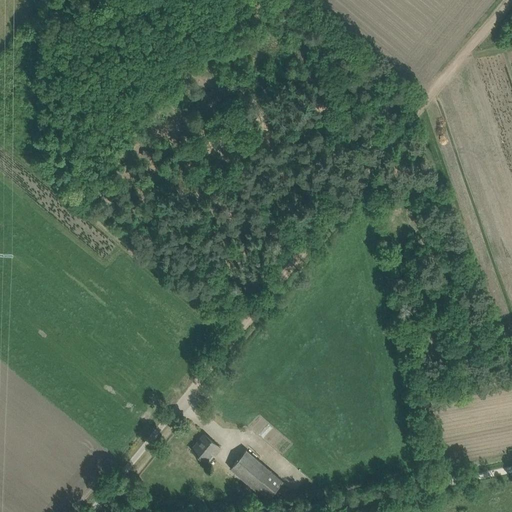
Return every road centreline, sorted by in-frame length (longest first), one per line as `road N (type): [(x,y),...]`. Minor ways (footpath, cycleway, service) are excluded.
road 1 (track): [(185,398),(511,0)]
road 2 (track): [(511,469),(289,511)]
road 3 (unclassified): [(91,511),(185,398)]
